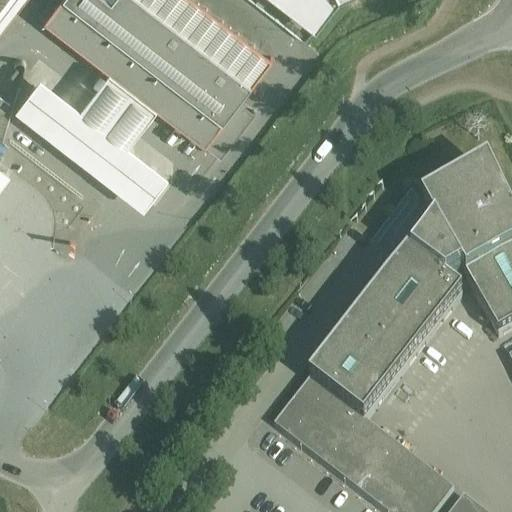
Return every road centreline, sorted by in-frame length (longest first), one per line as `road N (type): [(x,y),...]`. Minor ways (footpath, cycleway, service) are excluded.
road 1 (unclassified): [(55,475),(97,450),(374,95),(511,25)]
road 2 (unknown): [(117,282),(112,228),(137,125),(127,110),(30,46),(0,55)]
road 3 (unknown): [(118,210),(94,159),(34,120)]
